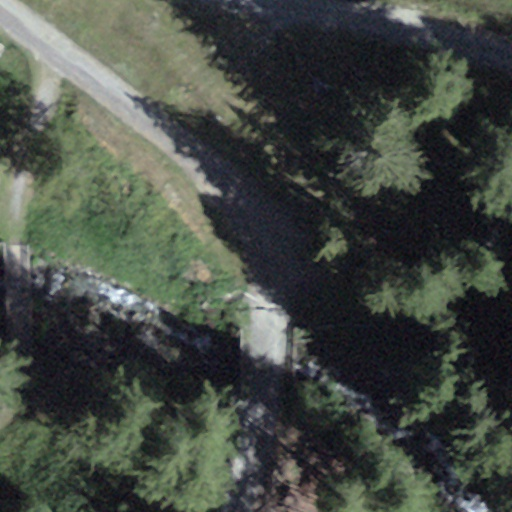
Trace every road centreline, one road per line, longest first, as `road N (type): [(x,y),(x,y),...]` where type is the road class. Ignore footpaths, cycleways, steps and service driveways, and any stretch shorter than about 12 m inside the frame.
road 1 (track): [(57,51),(222,169),(267,244),(266,415),(249,511)]
road 2 (track): [(511,67),(245,0)]
